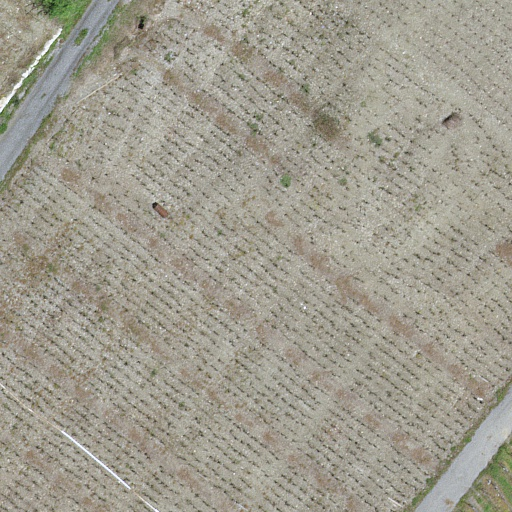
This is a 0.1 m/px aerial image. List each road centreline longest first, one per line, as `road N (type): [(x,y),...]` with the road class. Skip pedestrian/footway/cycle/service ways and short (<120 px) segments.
road 1 (track): [(102,0),(0,149)]
road 2 (track): [(511,419),(432,511)]
